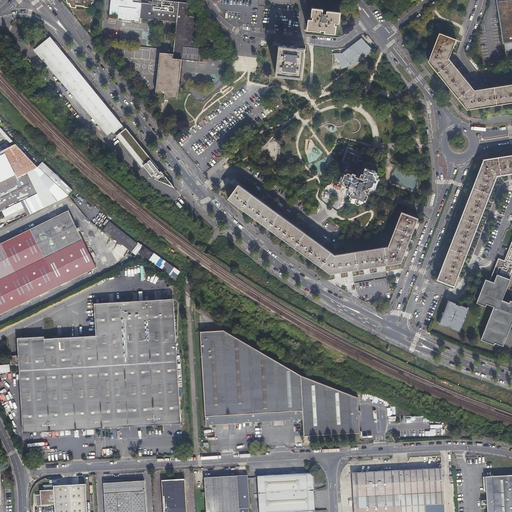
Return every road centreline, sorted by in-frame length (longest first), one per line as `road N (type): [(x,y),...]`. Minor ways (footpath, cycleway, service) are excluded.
road 1 (unknown): [(0,234),(67,205),(99,265),(0,317)]
road 2 (secondary): [(394,331),(271,259),(198,191)]
road 3 (secondary): [(198,191),(62,26)]
road 4 (residential): [(371,20),(339,43),(257,35),(228,26),(208,0)]
road 5 (unclassified): [(329,454),(450,446),(511,454)]
road 6 (tertiary): [(450,158),(394,331)]
road 7 (unclassified): [(19,472),(196,461)]
road 8 (residential): [(419,282),(451,294),(463,289),(500,190),(511,182)]
road 9 (unknown): [(0,337),(79,299),(155,284)]
road 10 (residential): [(327,212),(313,220),(242,172),(220,173),(198,191)]
road 11 (residential): [(196,461),(188,321)]
road 12 (unclassified): [(196,461),(329,454)]
road 13 (unknown): [(0,138),(8,137),(49,192),(0,220)]
road 14 (tertiary): [(419,282),(462,160)]
road 15 (residential): [(511,74),(481,79),(463,58),(481,0)]
